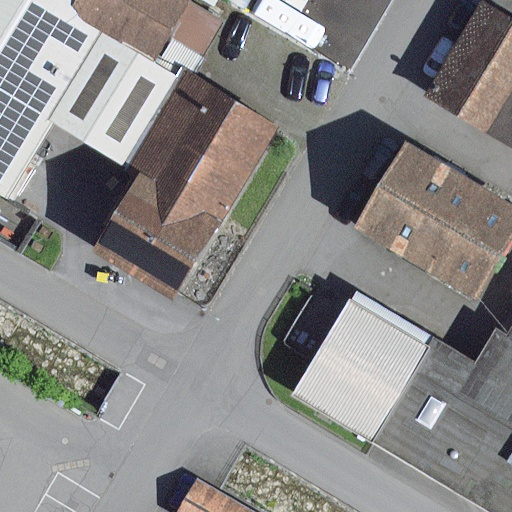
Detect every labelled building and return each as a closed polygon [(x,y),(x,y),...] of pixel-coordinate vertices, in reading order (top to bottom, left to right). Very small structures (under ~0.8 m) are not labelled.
[(0,0),(0,199),(2,201),(48,124),(100,37),(171,79),(119,167),(130,173),(81,255),(168,307),(276,126),(192,77),(225,21),(189,0),(0,0)] [(511,21),(478,1),(420,97),(511,151),(511,21)] [(171,79),(100,37),(48,124),(119,167),(171,79)] [(511,232),(511,207),(401,142),(348,230),(471,302),(511,232)] [(423,346),(344,298),(282,398),(470,511),(511,511),(511,320),(503,336),(492,330),(470,364),(428,338),(423,346)] [(248,511),(195,481),(176,511),(248,511)]
